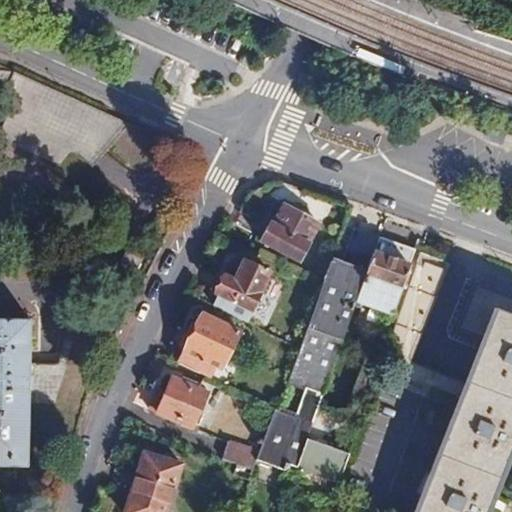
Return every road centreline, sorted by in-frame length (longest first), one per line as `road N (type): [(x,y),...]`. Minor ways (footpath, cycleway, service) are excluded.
road 1 (residential): [(74,511),(124,372),(244,142)]
road 2 (residential): [(244,142),(511,240)]
road 3 (residential): [(0,35),(244,142)]
road 4 (residential): [(244,142),(318,0)]
